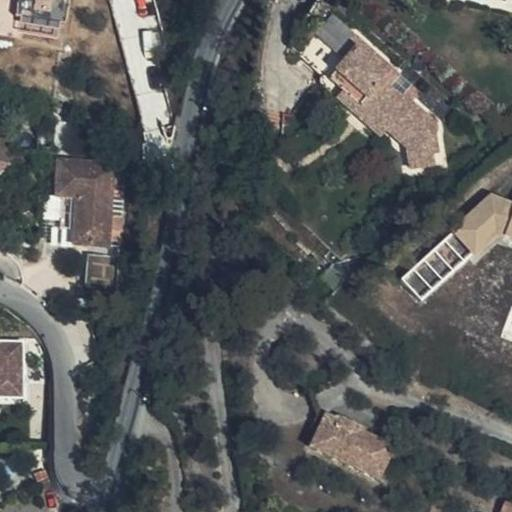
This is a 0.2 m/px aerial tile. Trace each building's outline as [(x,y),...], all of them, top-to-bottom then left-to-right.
[(351,41),(357,34),(349,28),(334,15),(303,49),(327,70),(332,74),(329,77),(344,91),(346,93),(349,88),(390,124),(386,129),(387,130),(406,148),(409,167),(432,164),(430,151),(428,137),(429,137),(430,136),(431,135),(432,135),(433,134),(434,132),(435,131),(435,130),(436,128),(436,127),(436,126),(435,124),(434,122),(434,121),(433,120),(432,119),(431,119),(430,118),(429,117),(428,117),(426,117),(425,117),(424,117),(422,117),(416,124),(402,111),(409,102),(383,79),(388,74),(357,47),(351,41)] [(394,68),(357,34),(351,41),(357,47),(388,74),(394,68)] [(327,70),(303,49),(299,54),(322,74),(327,70)] [(390,124),(349,88),(346,93),(344,91),(337,97),(380,137),(382,136),(387,130),(386,129),(390,124)] [(432,119),(411,100),(409,102),(402,111),(416,124),(422,117),(424,117),(425,117),(426,117),(428,117),(429,117),(430,118),(431,119),(432,119)] [(436,150),(434,132),(433,134),(432,135),(431,135),(430,136),(429,137),(428,137),(430,151),(436,150)] [(0,169),(8,164),(0,151),(0,169)] [(56,195),(63,195),(78,196),(76,227),(75,244),(109,246),(115,161),(59,157),(56,195)] [(511,202),(492,194),(451,231),(475,258),(501,234),(511,238),(511,202)] [(78,196),(63,195),(61,226),(76,227),(78,196)] [(116,283),(119,257),(89,254),(86,279),(116,283)] [(0,396),(26,396),(26,340),(0,339),(0,396)] [(378,422),(353,411),(343,385),(315,396),(327,425),(327,426),(315,455),(383,485),(397,453),(370,440),(378,422)]
